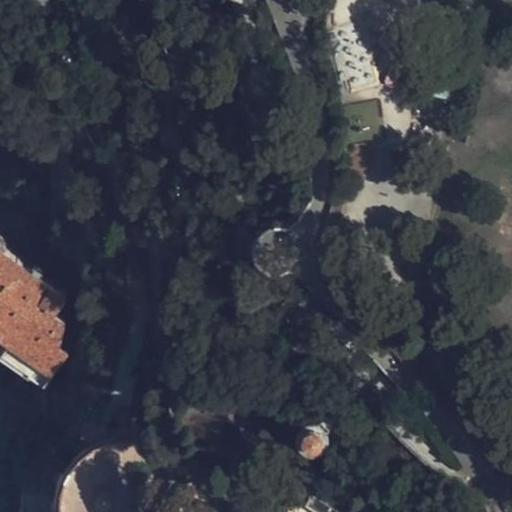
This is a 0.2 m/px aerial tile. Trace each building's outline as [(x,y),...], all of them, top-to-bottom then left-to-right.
[(432,128),(444,80),(418,73),(407,121),(432,128)] [(399,189),(364,154),(335,181),(369,217),(399,189)] [(0,345),(43,379),(58,357),(50,353),(59,338),(64,316),(55,309),(65,292),(0,240),(0,197),(2,195),(51,230),(59,218),(0,171),(0,345)] [(315,446),(318,443),(321,439),(322,435),(322,431),(321,427),(318,423),(314,421),(310,420),(305,421),(301,422),(298,426),(296,429),(295,434),(296,438),(298,442),(302,445),(306,447),(310,447),(315,446)] [(56,510),(56,511),(175,511),(177,508),(178,503),(179,498),(179,493),(179,488),(178,483),(177,478),(176,473),(174,468),(172,464),(170,459),(167,455),(164,451),(161,447),(157,444),(153,441),(149,438),(144,436),(140,434),(138,433),(135,432),(131,431),(127,430),(123,429),(119,429),(114,429),(110,429),(106,430),(104,430),(102,430),(98,432),(94,433),(90,434),(87,436),(83,438),(80,441),(76,443),(73,446),(70,449),(67,452),(65,455),(63,459),(61,462),(59,466),(57,470),(56,474),(55,478),(54,482),(53,486),(53,490),(53,494),(53,498),(54,502),(55,506),(56,510)]
